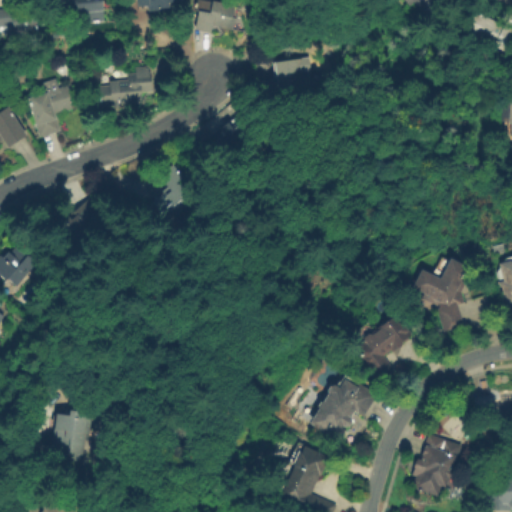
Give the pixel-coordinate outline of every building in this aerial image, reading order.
[(101,0),(104,21),(86,23),(85,12),(77,13),(77,14),(60,16),(58,0),(101,0)] [(136,0),(183,0),(184,1),(167,3),(168,7),(158,8),(158,10),(148,12),(147,5),(137,6),(136,0)] [(194,30),(198,11),(195,10),(197,0),(204,0),(210,1),(210,5),(228,8),(225,26),(212,24),(211,33),(194,30)] [(437,0),(435,2),(438,6),(429,15),(414,1),(410,6),(403,0),(437,0)] [(0,9),(10,8),(10,10),(30,8),(30,12),(36,12),(39,33),(25,35),(24,31),(12,33),(12,26),(0,27),(0,9)] [(477,11),(504,25),(505,24),(511,27),(511,45),(508,53),(495,46),(494,48),(482,42),(483,41),(466,32),(477,11)] [(313,86),(262,94),(260,81),(278,78),(278,74),(275,75),(274,62),(303,58),(305,71),(310,71),(313,86)] [(108,81),(117,80),(117,76),(127,75),(127,74),(135,73),(135,67),(148,66),(149,71),(151,71),(153,92),(141,93),(142,103),(121,104),(121,107),(113,107),(113,105),(96,107),(95,86),(108,85),(108,81)] [(73,108),(58,113),(60,118),(56,119),(59,131),(39,137),(35,123),(36,123),(28,97),(44,92),(41,83),(56,78),(58,87),(67,85),(72,98),(70,99),(73,108)] [(0,111),(8,106),(27,136),(8,148),(3,141),(0,142),(0,111)] [(247,120),(257,133),(220,160),(212,148),(218,143),(215,138),(223,132),(220,128),(229,122),(234,129),(247,120)] [(173,164),(196,192),(190,196),(195,202),(170,224),(154,204),(170,190),(159,176),(173,164)] [(62,258),(40,232),(46,227),(42,222),(58,208),(66,217),(90,197),(102,211),(91,221),(97,229),(62,258)] [(17,244),(37,262),(16,286),(7,279),(5,281),(0,276),(0,256),(2,258),(8,252),(9,253),(17,244)] [(467,267),(461,280),(463,281),(464,285),(460,292),(463,301),(462,303),(457,305),(465,328),(445,335),(435,308),(439,307),(421,298),(423,293),(412,288),(421,269),(433,275),(441,257),(448,261),(449,259),(467,267)] [(511,317),(507,319),(498,283),(503,282),(498,264),(510,261),(510,262),(511,261),(511,317)] [(396,314),(411,334),(401,342),(403,344),(392,353),(390,351),(383,356),(394,371),(378,383),(355,351),(365,343),(363,341),(363,337),(368,334),(371,334),(376,331),(374,330),(384,323),(384,319),(390,315),(394,316),(396,314)] [(333,385),(335,386),(338,381),(339,382),(343,374),(377,395),(363,418),(354,412),(350,418),(351,422),(349,426),(345,427),(343,426),(342,429),(345,430),(338,442),(308,424),(317,409),(316,406),(319,402),(321,402),(327,394),(326,390),(329,386),(333,385)] [(511,422),(501,423),(500,416),(476,418),(474,395),(490,393),(490,394),(497,393),(497,391),(511,389),(511,422)] [(51,458),(56,414),(69,415),(70,410),(94,413),(92,434),(87,433),(84,462),(51,458)] [(427,434),(445,440),(442,450),(455,455),(450,470),(451,473),(450,477),(447,478),(444,487),(440,486),(436,496),(411,487),(414,477),(410,476),(413,468),(411,467),(414,460),(416,460),(416,459),(420,460),(421,455),(420,455),(427,434)] [(332,511),(298,511),(277,502),(280,496),(277,495),(284,480),(286,481),(294,464),(291,463),(297,451),(300,452),(303,445),(329,457),(321,476),(319,475),(311,493),(336,505),(332,511)] [(484,489),(485,488),(501,489),(501,478),(511,478),(511,510),(510,510),(510,511),(484,511),(484,489)] [(55,506),(60,502),(66,503),(69,508),(69,509),(77,511),(76,511),(42,511),(44,506),(54,508),(55,506)]
